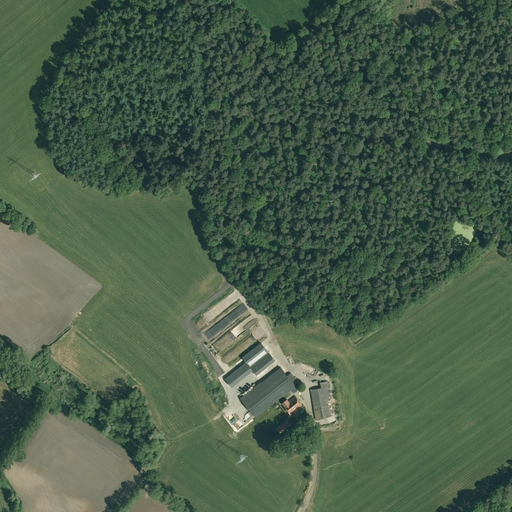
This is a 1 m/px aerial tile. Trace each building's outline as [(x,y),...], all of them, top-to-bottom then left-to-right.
[(262,343),(243,358),(246,362),(250,366),(268,352),(262,343)] [(268,352),(250,366),(253,371),(258,376),(276,362),(268,352)] [(276,362),(258,376),(262,382),(266,379),(281,367),(276,362)] [(299,383),(291,372),(287,375),(281,367),(266,379),(259,385),(273,403),(299,383)] [(322,389),(311,390),(314,409),(329,407),(328,399),(329,398),(327,387),(328,387),(327,381),(321,382),(322,389)] [(259,385),(241,399),(256,418),(273,403),(259,385)] [(289,401),(297,410),(296,409),(302,405),(295,396),(289,401)] [(297,410),(289,401),(287,399),(282,403),(284,406),(284,407),(291,415),(297,410)] [(329,407),(314,409),(316,420),(331,417),(329,407)] [(283,431),(290,426),(287,421),(280,426),(283,431)] [(277,457),(302,447),(299,439),(292,442),(293,443),(288,446),(288,445),(275,451),(277,457)]
